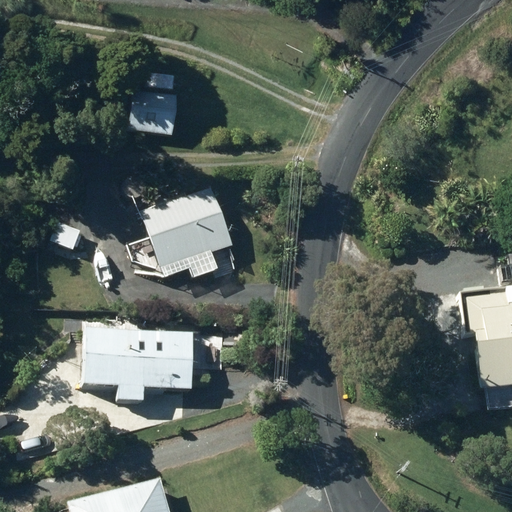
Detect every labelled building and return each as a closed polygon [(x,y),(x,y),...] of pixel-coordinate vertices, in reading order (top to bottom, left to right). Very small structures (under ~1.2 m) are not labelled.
[(123,92),(116,133),(161,140),(168,99),(123,92)] [(198,195),(124,221),(144,279),(218,252),(198,195)] [(511,307),(497,310),(495,292),(445,299),(451,339),(457,338),(466,396),(511,388),(511,307)] [(101,395),(101,407),(127,408),(127,396),(177,398),(179,338),(69,334),(66,393),(101,395)] [(152,511),(146,485),(49,510),(49,511),(152,511)]
